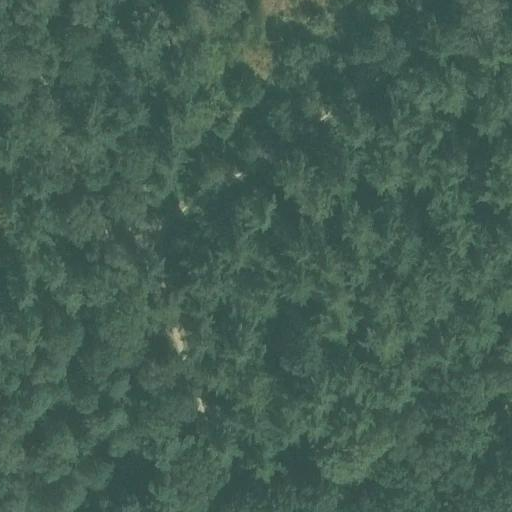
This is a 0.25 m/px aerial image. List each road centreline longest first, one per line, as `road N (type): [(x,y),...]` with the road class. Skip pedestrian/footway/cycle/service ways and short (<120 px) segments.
road 1 (track): [(218,447),(179,317),(145,256),(94,193),(16,0)]
road 2 (track): [(139,511),(160,486),(218,447),(279,426),(511,303)]
road 3 (track): [(447,0),(308,126),(172,219),(145,256)]
road 4 (track): [(0,390),(22,511)]
